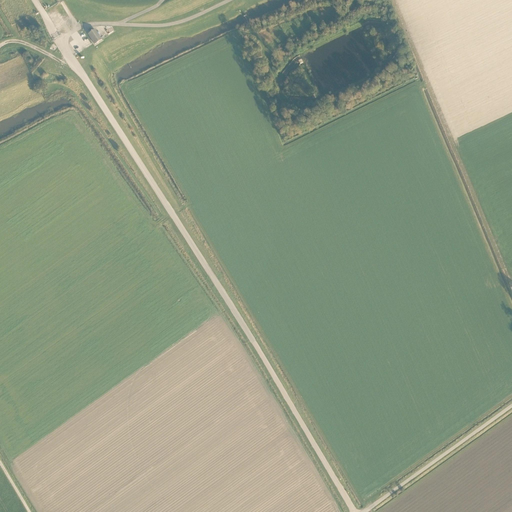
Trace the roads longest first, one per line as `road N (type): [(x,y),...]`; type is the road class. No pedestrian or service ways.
road 1 (unclassified): [(353,511),(42,11)]
road 2 (unclassified): [(364,511),(511,406)]
